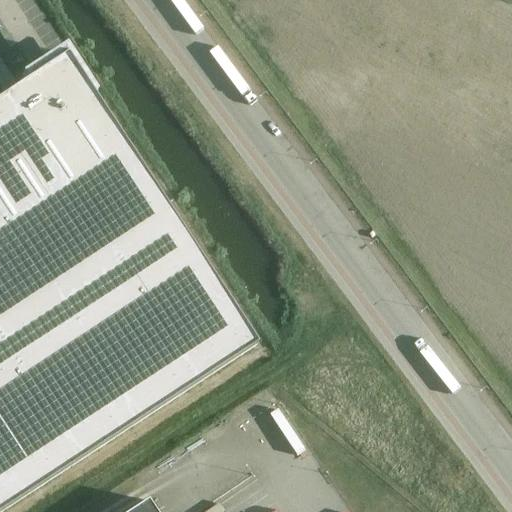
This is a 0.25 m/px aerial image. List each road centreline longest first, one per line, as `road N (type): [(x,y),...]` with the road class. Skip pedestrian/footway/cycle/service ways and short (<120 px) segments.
road 1 (unclassified): [(511,473),(159,0)]
road 2 (unknown): [(309,511),(265,463),(237,458),(203,465),(109,511)]
